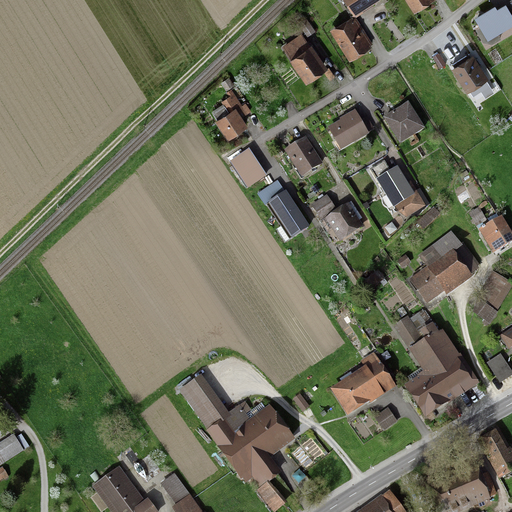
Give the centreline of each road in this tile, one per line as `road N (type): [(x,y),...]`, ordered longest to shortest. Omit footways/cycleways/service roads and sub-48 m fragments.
road 1 (track): [(0,254),(267,0)]
road 2 (residential): [(254,144),(475,0)]
road 3 (primary): [(326,511),(511,405)]
